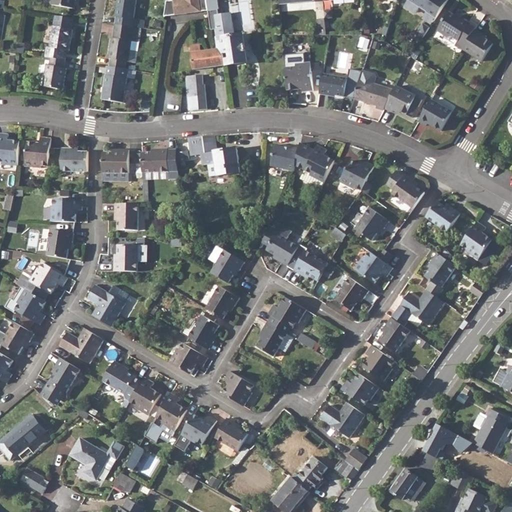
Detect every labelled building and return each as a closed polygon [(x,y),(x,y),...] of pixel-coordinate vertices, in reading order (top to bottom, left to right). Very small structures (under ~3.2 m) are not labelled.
[(51,0),(50,5),(73,8),(74,0),(51,0)] [(117,17),(116,24),(136,27),(139,27),(140,20),(133,19),(135,0),(117,0),(115,16),(117,17)] [(206,0),(177,0),(166,2),(164,17),(208,10),(206,0)] [(278,0),(279,3),(285,3),(286,12),(301,10),(301,2),(312,1),(312,0),(278,0)] [(411,0),(435,16),(437,17),(448,0),(411,0)] [(332,10),(324,11),(325,18),(333,18),(332,10)] [(239,11),(214,15),(217,27),(220,49),(225,48),(227,65),(247,61),(243,34),(239,11)] [(455,46),(461,51),(463,48),(475,29),(477,26),(471,23),(470,25),(462,19),(460,21),(449,13),(437,31),(448,39),(452,38),(458,42),(455,46)] [(325,18),(317,19),(318,35),(326,35),(325,18)] [(419,29),(426,33),(431,26),(424,22),(419,29)] [(111,59),(110,66),(124,68),(125,61),(128,62),(131,41),(134,42),(136,27),(116,24),(114,38),(112,38),(109,59),(111,59)] [(52,26),(49,47),(51,47),(50,57),(64,60),(66,50),(68,50),(72,29),(52,26)] [(475,29),(463,48),(482,61),(493,44),(486,39),(481,35),(482,34),(475,29)] [(209,67),(207,51),(202,52),(200,45),(191,47),(195,69),(209,67)] [(214,50),(207,51),(209,67),(227,65),(225,48),(220,49),(214,50)] [(64,60),(50,57),(48,65),(46,65),(42,86),(62,90),(65,68),(63,67),(64,60)] [(295,67),(285,68),(287,91),(297,90),(297,89),(301,89),(302,92),(312,91),(310,62),(295,64),(295,67)] [(110,66),(106,66),(102,100),(123,103),(128,69),(124,68),(110,66)] [(324,72),(320,93),(329,94),(330,93),(346,96),(350,76),(324,72)] [(203,75),(190,76),(191,86),(205,85),(205,84),(204,84),(203,75)] [(361,78),(355,97),(379,104),(378,107),(385,109),(385,107),(395,88),(361,78)] [(205,85),(191,86),(191,94),(206,94),(205,85)] [(395,88),(385,107),(393,111),(395,108),(407,114),(413,104),(418,106),(422,99),(417,96),(397,85),(395,88)] [(206,94),(191,94),(193,110),(208,109),(206,94)] [(432,98),(420,120),(426,124),(428,121),(442,128),(453,110),(432,98)] [(2,165),(17,167),(19,142),(7,141),(7,135),(0,134),(0,162),(2,163),(2,165)] [(204,137),(190,138),(193,156),(202,155),(204,166),(210,165),(218,164),(216,153),(218,153),(216,142),(205,144),(204,137)] [(40,167),(47,168),(49,153),(50,139),(40,139),(39,144),(27,143),(25,167),(40,169),(40,167)] [(275,145),(271,166),(294,171),(299,149),(291,147),(290,149),(275,145)] [(300,178),(321,189),(324,182),(335,161),(328,157),(324,155),(325,153),(326,149),(317,145),(300,178)] [(61,172),(87,173),(88,153),(78,153),(78,150),(62,150),(61,172)] [(151,153),(142,153),(143,173),(169,172),(169,180),(179,179),(179,172),(177,151),(167,152),(167,150),(151,150),(151,153)] [(218,153),(216,153),(218,164),(220,176),(241,172),(237,150),(218,153)] [(103,153),(103,173),(129,174),(129,151),(112,151),(112,154),(103,153)] [(362,166),(358,164),(351,161),(340,183),(354,190),(355,188),(362,191),(366,182),(374,166),(364,161),(363,164),(362,166)] [(416,187),(410,182),(412,180),(405,175),(404,176),(396,171),(386,186),(394,191),(392,194),(413,209),(420,200),(425,192),(416,187)] [(366,182),(362,191),(366,195),(371,185),(366,182)] [(7,194),(4,210),(11,212),(14,196),(7,194)] [(51,207),(51,223),(75,223),(75,218),(75,210),(82,210),(82,200),(53,200),(53,207),(51,207)] [(436,201),(425,218),(447,233),(459,214),(446,205),(445,207),(436,201)] [(138,205),(115,204),(115,221),(118,221),(118,231),(138,231),(138,205)] [(301,205),(298,211),(308,215),(311,209),(301,205)] [(372,241),(377,233),(381,228),(384,229),(389,222),(370,208),(356,229),(372,241)] [(311,209),(308,215),(316,219),(319,213),(311,209)] [(270,231),(263,242),(270,246),(268,250),(275,255),(281,259),(280,262),(288,267),(300,247),(287,239),(292,230),(275,221),(271,229),(270,231)] [(466,237),(460,245),(466,250),(465,251),(478,260),(492,240),(481,233),(485,227),(477,222),(466,237)] [(339,230),(335,237),(342,241),(346,235),(339,230)] [(51,231),(47,257),(67,260),(68,250),(71,251),(74,235),(51,231)] [(294,270),(302,275),(304,273),(310,276),(318,282),(323,273),(329,265),(329,264),(316,256),(318,252),(318,248),(311,244),(307,251),(306,250),(294,270)] [(114,255),(114,272),(137,272),(138,246),(118,245),(117,255),(114,255)] [(225,250),(212,273),(229,283),(234,275),(238,268),(241,270),(245,262),(225,250)] [(385,250),(379,258),(385,263),(391,255),(385,250)] [(379,258),(370,252),(366,258),(364,256),(355,269),(375,283),(379,276),(381,273),(384,275),(387,277),(393,268),(388,264),(385,263),(379,258)] [(425,277),(431,281),(441,288),(455,266),(449,261),(437,253),(428,267),(430,269),(425,277)] [(68,275),(79,279),(84,262),(73,258),(68,275)] [(27,281),(22,288),(25,290),(43,301),(48,294),(50,295),(57,284),(63,287),(68,279),(43,264),(40,270),(38,269),(30,282),(27,281)] [(335,268),(329,265),(323,273),(330,277),(335,268)] [(368,291),(349,277),(335,299),(351,311),(356,302),(360,297),(362,299),(368,291)] [(481,296),(487,288),(477,281),(471,289),(481,296)] [(98,305),(92,315),(112,327),(125,304),(122,302),(126,296),(125,293),(113,286),(109,294),(95,286),(88,299),(98,305)] [(219,286),(206,308),(224,318),(228,310),(232,304),(235,306),(240,298),(219,286)] [(43,301),(25,290),(22,288),(21,288),(14,301),(11,299),(6,308),(15,313),(16,312),(40,326),(46,315),(41,312),(46,303),(43,301)] [(408,293),(391,317),(403,325),(407,319),(418,326),(422,321),(428,325),(444,302),(438,298),(425,289),(418,299),(408,293)] [(272,316),(268,322),(287,333),(291,327),(292,328),(296,322),(298,323),(307,310),(285,297),(281,304),(278,307),(276,306),(273,304),(268,313),(272,316)] [(197,323),(189,337),(209,349),(214,340),(212,339),(215,333),(220,325),(203,314),(197,323)] [(387,327),(383,333),(378,341),(394,352),(410,330),(403,325),(391,317),(385,325),(387,327)] [(265,332),(262,337),(257,345),(274,356),(279,348),(286,352),(294,337),(287,333),(268,322),(263,331),(265,332)] [(35,334),(14,323),(1,345),(18,355),(23,347),(26,348),(35,334)] [(97,336),(84,329),(78,339),(68,333),(60,346),(90,363),(104,340),(97,336)] [(302,333),(298,340),(313,349),(317,342),(302,333)] [(178,348),(170,362),(191,374),(195,367),(197,363),(200,365),(203,367),(208,357),(184,343),(180,349),(178,348)] [(371,344),(365,353),(368,356),(370,357),(368,361),(363,367),(383,381),(392,368),(390,367),(394,361),(371,344)] [(7,357),(0,353),(0,379),(7,384),(12,375),(7,371),(13,361),(7,357)] [(49,381),(45,388),(60,397),(67,400),(68,398),(67,392),(72,383),(81,369),(67,361),(60,358),(52,371),(52,372),(55,373),(50,382),(49,381)] [(115,361),(103,381),(126,394),(126,399),(130,402),(143,381),(136,377),(128,371),(123,368),(124,366),(115,361)] [(511,365),(507,371),(502,368),(495,381),(503,385),(502,386),(511,391),(511,365)] [(417,367),(413,373),(414,374),(422,380),(426,374),(417,367)] [(227,386),(222,394),(244,406),(252,392),(250,391),(254,385),(230,370),(224,380),(227,381),(229,383),(227,386)] [(352,383),(350,381),(348,380),(341,389),(364,405),(368,399),(370,400),(379,387),(359,373),(354,380),(352,383)] [(414,374),(409,380),(418,386),(422,380),(414,374)] [(143,381),(130,402),(136,406),(135,407),(149,415),(161,394),(154,390),(151,388),(152,386),(154,382),(145,377),(143,381)] [(163,408),(157,417),(162,421),(161,423),(175,431),(187,409),(181,406),(177,403),(178,401),(180,398),(171,393),(163,408)] [(365,415),(347,402),(340,411),(330,405),(321,417),(350,438),(365,415)] [(483,431),(475,445),(494,455),(509,428),(506,427),(510,420),(490,410),(487,416),(483,414),(476,427),(483,431)] [(10,448),(5,453),(12,460),(40,436),(46,431),(35,418),(32,414),(13,430),(16,433),(6,443),(10,448)] [(194,414),(182,435),(195,443),(196,441),(202,444),(217,420),(207,415),(206,418),(204,420),(201,418),(194,414)] [(228,418),(215,438),(238,452),(248,434),(240,429),(234,426),(236,423),(228,418)] [(460,437),(438,425),(429,442),(440,448),(445,438),(456,444),(460,437)] [(310,430),(304,438),(318,450),(325,441),(310,430)] [(82,439),(71,456),(87,466),(83,473),(97,481),(106,465),(104,464),(109,455),(82,439)] [(138,446),(126,466),(134,470),(142,456),(145,450),(139,447),(138,446)] [(354,447),(345,461),(348,463),(358,471),(368,457),(354,447)] [(418,451),(416,459),(421,461),(420,467),(436,472),(440,456),(418,451)] [(296,473),(293,477),(309,491),(329,467),(316,457),(300,476),(296,473)] [(345,461),(342,458),(334,468),(342,475),(351,480),(358,471),(348,463),(345,461)] [(28,469),(24,475),(30,478),(26,485),(42,494),(46,488),(41,485),(44,479),(28,469)] [(472,477),(457,469),(450,485),(465,491),(470,482),(472,477)] [(406,470),(391,492),(403,500),(405,498),(413,486),(418,478),(416,476),(406,470)] [(122,473),(114,487),(123,491),(130,478),(122,473)] [(291,511),(309,491),(293,477),(273,501),(286,511),(291,511)] [(413,486),(405,498),(412,502),(416,501),(428,483),(418,478),(413,486)] [(462,497),(455,511),(479,511),(481,510),(485,511),(493,511),(497,504),(496,501),(487,497),(487,496),(470,488),(465,498),(462,497)] [(127,499),(121,509),(126,511),(141,511),(144,508),(127,499)]
